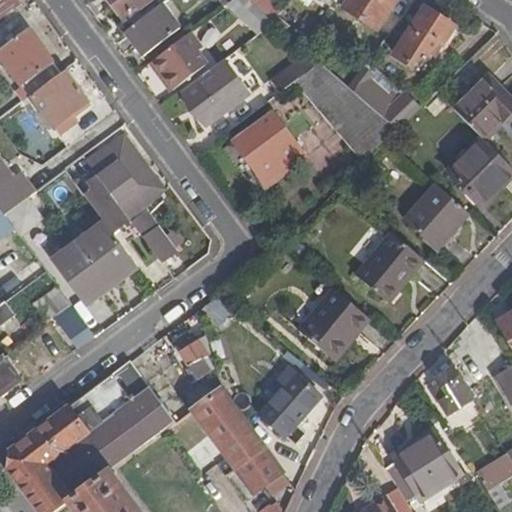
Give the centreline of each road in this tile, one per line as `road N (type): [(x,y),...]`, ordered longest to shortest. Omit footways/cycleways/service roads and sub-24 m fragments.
road 1 (residential): [(44,0),(235,261),(0,434)]
road 2 (unclassified): [(511,250),(357,411),(301,511)]
